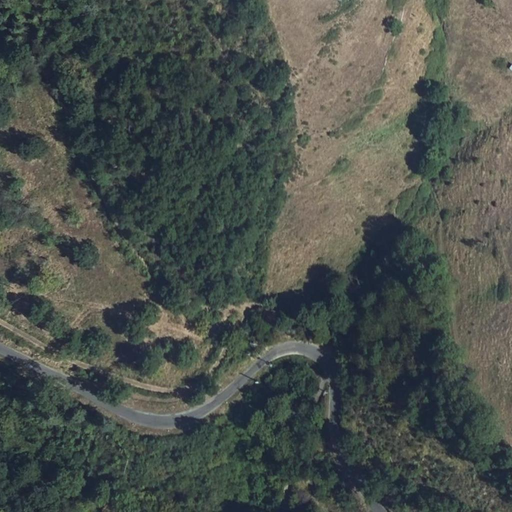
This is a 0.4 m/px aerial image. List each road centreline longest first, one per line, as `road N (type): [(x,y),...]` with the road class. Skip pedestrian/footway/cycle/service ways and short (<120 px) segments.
road 1 (tertiary): [(387,511),(347,459),(335,414),(338,381),(327,358),(296,348),(265,361),(193,418),(157,422),(0,350)]
road 2 (track): [(263,308),(245,315),(209,379),(170,394),(0,324)]
road 3 (track): [(283,511),(292,448),(327,358)]
